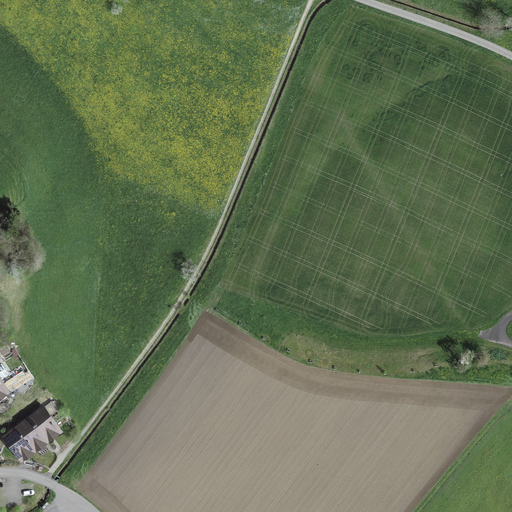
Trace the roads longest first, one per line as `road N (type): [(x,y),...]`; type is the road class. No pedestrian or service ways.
road 1 (unclassified): [(360,0),(511,58)]
road 2 (track): [(417,511),(511,403)]
